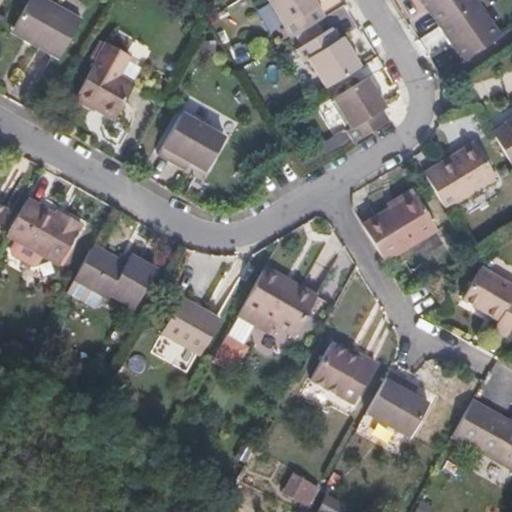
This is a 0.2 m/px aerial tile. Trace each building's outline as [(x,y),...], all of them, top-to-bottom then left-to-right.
[(35,44),(33,48),(56,62),(79,23),(37,0),(30,0),(13,31),(35,44)] [(263,0),(289,42),(322,21),(309,0),(263,0)] [(420,0),(438,25),(472,0),(420,0)] [(496,34),(472,0),(438,25),(461,57),(496,34)] [(325,92),(361,72),(341,39),(336,43),(329,30),(294,51),(301,63),(306,61),(325,92)] [(11,35),(33,48),(35,44),(13,31),(11,35)] [(118,78),(129,58),(106,45),(74,99),(113,121),(132,86),(118,78)] [(350,145),(385,124),(377,110),(382,107),(365,77),(329,99),(347,129),(341,132),(350,145)] [(511,114),(511,115),(498,123),(500,126),(486,134),(506,167),(511,163),(511,114)] [(174,159),(188,168),(203,176),(222,143),(179,118),(155,160),(169,168),(174,159)] [(466,142),(445,155),(448,159),(469,146),(466,142)] [(445,155),(429,165),(431,169),(419,176),(439,209),(489,179),(469,146),(448,159),(445,155)] [(174,159),(169,168),(183,176),(188,168),(174,159)] [(417,172),(419,176),(431,169),(429,165),(417,172)] [(355,223),(378,260),(435,226),(412,188),(355,223)] [(28,202),(8,237),(59,266),(83,225),(66,216),(63,222),(53,217),(28,202)] [(0,226),(8,211),(0,206),(0,226)] [(56,210),(53,217),(63,222),(66,216),(56,210)] [(94,246),(75,281),(105,299),(109,301),(112,296),(138,311),(159,272),(131,256),(126,265),(94,246)] [(506,328),(511,316),(511,291),(510,291),(511,288),(475,267),(457,297),(494,318),(489,328),(501,335),(506,328)] [(278,289),(281,284),(254,269),(252,274),(278,289)] [(247,316),(262,324),(282,336),(304,297),(281,284),(278,289),(252,274),(227,317),(242,326),(247,316)] [(105,299),(75,281),(67,294),(98,311),(105,299)] [(173,293),(153,329),(191,351),(212,315),(173,293)] [(247,316),(242,326),(256,334),(262,324),(247,316)] [(242,326),(227,317),(215,337),(230,346),(242,326)] [(230,346),(215,337),(201,362),(222,374),(236,349),(230,346)] [(350,360),(336,352),(322,344),(303,376),(345,400),(367,363),(353,355),(350,360)] [(350,360),(353,355),(339,347),(336,352),(350,360)] [(382,371),(358,414),(401,439),(420,405),(405,397),(390,388),(396,379),(382,371)] [(390,388),(405,397),(410,387),(396,379),(390,388)] [(466,402),(445,438),(507,474),(511,466),(511,423),(510,427),(503,423),(466,402)] [(511,419),(507,416),(503,423),(510,427),(511,423),(511,419)] [(292,477),(281,498),(307,511),(318,491),(292,477)] [(322,501),(319,511),(344,511),(346,507),(322,501)]
